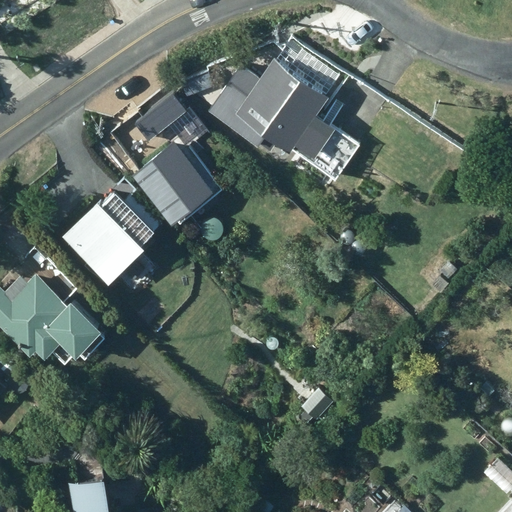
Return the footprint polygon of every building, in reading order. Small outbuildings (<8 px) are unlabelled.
[(221,82),(212,76),(195,87),(210,97),(207,101),(257,134),(267,120),(289,135),(294,127),(314,140),(329,118),(309,104),(327,77),(275,43),(259,66),(240,54),(221,82)] [(152,122),(185,97),(173,82),(139,107),(152,122)] [(132,163),(171,210),(212,176),(173,129),(132,163)] [(96,183),(58,222),(92,256),(90,258),(104,272),(160,213),(128,185),(108,196),(96,183)] [(2,233),(23,253),(37,239),(16,218),(2,233)] [(414,250),(435,269),(440,262),(445,267),(454,257),(428,233),(414,250)] [(0,315),(29,341),(35,335),(44,344),(61,325),(74,338),(99,310),(70,283),(65,289),(36,262),(12,288),(0,276),(0,315)] [(511,484),(511,467),(499,454),(485,469),(506,490),(511,484)] [(69,477),(74,511),(78,511),(112,508),(107,472),(69,477)]
